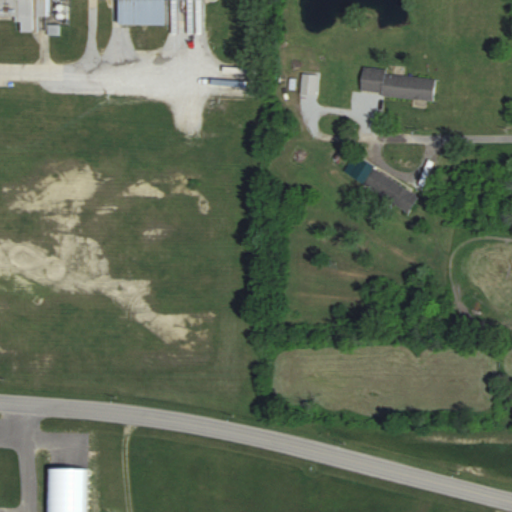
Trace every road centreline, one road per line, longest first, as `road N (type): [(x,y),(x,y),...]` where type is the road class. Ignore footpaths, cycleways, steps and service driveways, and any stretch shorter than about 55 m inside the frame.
road 1 (residential): [(0,398),(226,427),(511,499)]
road 2 (residential): [(511,137),(392,138)]
